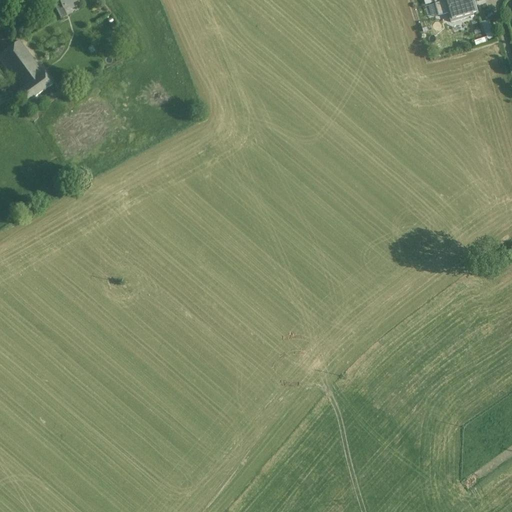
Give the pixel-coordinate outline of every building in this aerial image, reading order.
[(58,0),(61,4),(63,8),(78,0),(58,0)] [(446,0),(447,1),(435,5),(439,17),(448,14),(451,23),(474,17),(473,15),(478,14),(474,0),(446,0)] [(63,8),(61,4),(54,8),(61,20),(67,17),(63,8)] [(47,87),(14,43),(0,53),(0,65),(20,91),(14,95),(22,106),(47,87)] [(501,254),(489,263),(496,271),(507,262),(501,254)]
